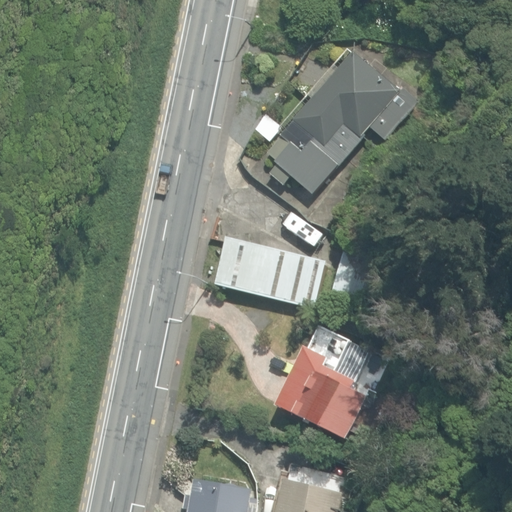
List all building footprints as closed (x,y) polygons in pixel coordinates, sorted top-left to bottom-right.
[(418,106),(357,54),(339,74),(333,69),(327,76),(331,80),(266,155),(280,166),(272,175),(286,188),(294,179),(316,197),(374,130),(387,142),(418,106)] [(271,142),(281,126),(267,117),(257,132),(271,142)] [(219,285),(316,310),(328,263),(230,238),(219,285)] [(334,294),(374,305),(386,263),(345,252),(334,294)] [(367,396),(355,390),(373,353),(320,327),(281,408),(349,441),(352,434),(364,439),(384,397),(370,390),(367,396)] [(251,511),(255,489),(198,480),(192,511),(251,511)] [(280,511),(340,511),(345,494),(288,480),(280,511)]
